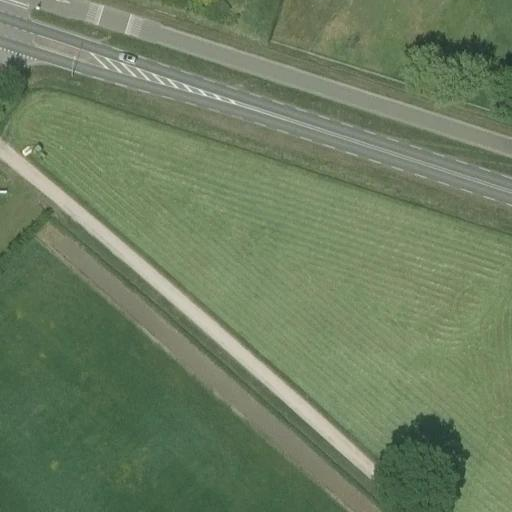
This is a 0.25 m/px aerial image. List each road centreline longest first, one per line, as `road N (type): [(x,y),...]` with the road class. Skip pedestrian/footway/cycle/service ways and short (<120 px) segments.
road 1 (track): [(422,511),(0,145)]
road 2 (unclassified): [(511,148),(41,0)]
road 3 (primary): [(261,112),(0,17)]
road 4 (primary): [(0,42),(261,112)]
road 5 (primary): [(511,193),(261,112)]
